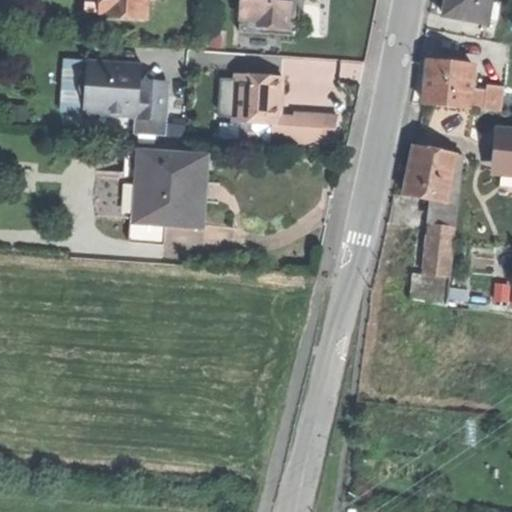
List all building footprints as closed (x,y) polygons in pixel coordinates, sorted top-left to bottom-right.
[(144,5),(144,0),(93,0),(92,14),(143,18),(144,5)] [(290,8),(290,0),(239,0),(238,22),(257,23),(256,30),(288,32),(290,8)] [(491,0),(447,0),(445,14),(488,21),(491,0)] [(64,114),(87,115),(91,64),(68,62),(64,114)] [(426,104),(471,110),(477,64),(430,62),(428,83),(426,104)] [(133,136),(167,138),(169,117),(171,87),(158,86),(157,94),(140,93),(141,67),(91,64),(87,115),(134,118),(133,136)] [(273,145),(323,149),(325,117),(295,115),(295,122),(280,121),(282,100),(284,79),(238,75),(234,126),(274,130),(273,145)] [(511,135),(511,136),(510,157),(494,156),(491,190),(511,191),(511,135)] [(510,157),(511,136),(495,135),(494,146),(494,156),(510,157)] [(458,152),(416,145),(413,168),(408,195),(436,200),(450,201),(458,152)] [(122,175),(139,177),(142,149),(125,148),(122,175)] [(144,177),(140,219),(163,222),(198,226),(202,186),(205,156),(142,149),(139,177),(144,177)] [(100,185),(100,216),(128,216),(128,185),(100,185)] [(435,205),(433,222),(458,226),(460,207),(435,205)] [(163,222),(140,219),(129,218),(126,239),(161,243),(163,222)] [(433,222),(427,272),(440,273),(451,275),(458,226),(433,222)] [(414,270),(409,301),(436,305),(440,273),(427,272),(414,270)] [(440,273),(436,305),(447,306),(451,275),(440,273)]
